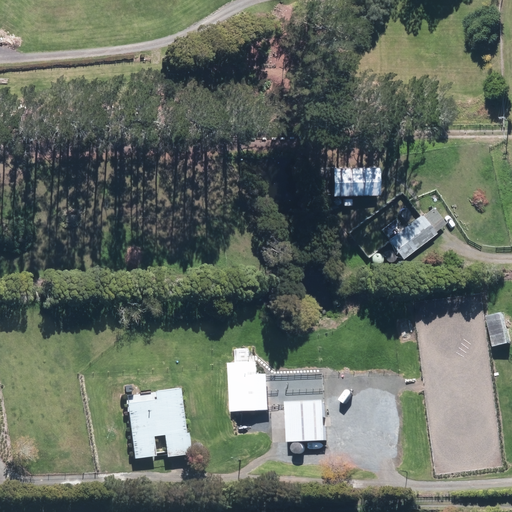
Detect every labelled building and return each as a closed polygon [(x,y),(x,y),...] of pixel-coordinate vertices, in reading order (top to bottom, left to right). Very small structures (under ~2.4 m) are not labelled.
[(421,213),(387,239),(402,258),(436,233),(421,213)] [(381,312),(370,316),(374,326),(385,321),(381,312)] [(511,343),(506,314),(490,317),(495,348),(511,345),(511,343)] [(387,342),(374,344),(377,364),(389,362),(387,342)] [(231,364),(232,413),(261,412),(260,363),(231,364)] [(144,380),(131,382),(133,396),(146,393),(144,380)] [(184,434),(179,390),(154,393),(155,401),(126,405),(134,460),(155,457),(152,438),(164,437),(166,456),(190,453),(188,434),(184,434)] [(288,404),(290,444),(328,442),(326,401),(288,404)]
